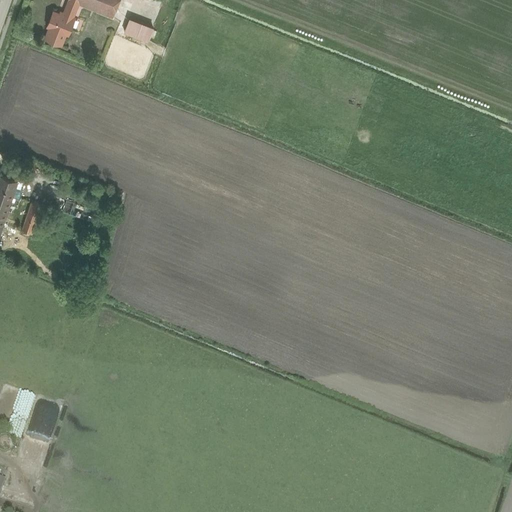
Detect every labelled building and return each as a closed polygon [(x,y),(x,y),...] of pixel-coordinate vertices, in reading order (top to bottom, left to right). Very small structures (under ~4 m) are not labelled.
[(115,0),(62,0),(55,19),(52,17),(43,42),(61,49),(78,7),(107,19),(115,0)] [(133,16),(127,31),(152,40),(158,26),(133,16)] [(113,36),(107,51),(145,65),(150,50),(113,36)] [(0,233),(18,184),(0,177),(0,233)] [(31,203),(20,231),(31,235),(36,222),(43,224),(49,209),(31,203)] [(44,415),(58,419),(62,401),(48,398),(44,415)] [(14,447),(14,444),(14,442),(13,439),(10,435),(6,433),(4,432),(1,431),(0,431),(0,456),(3,457),(5,457),(7,456),(10,453),(13,449),(14,447)]
